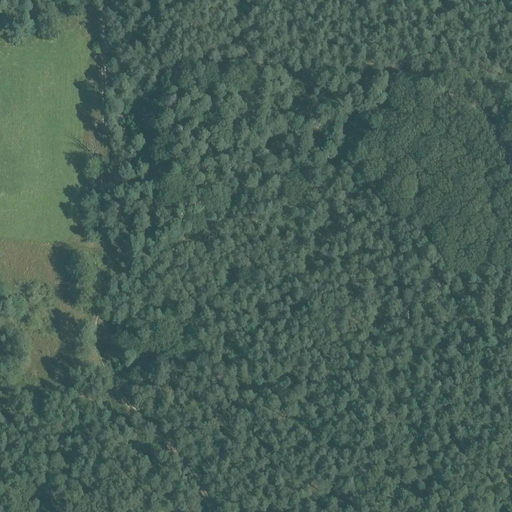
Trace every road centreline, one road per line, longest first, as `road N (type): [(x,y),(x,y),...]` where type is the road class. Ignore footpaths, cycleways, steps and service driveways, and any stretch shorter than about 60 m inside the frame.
road 1 (track): [(101,0),(117,380),(204,488),(212,511)]
road 2 (track): [(103,76),(511,93)]
